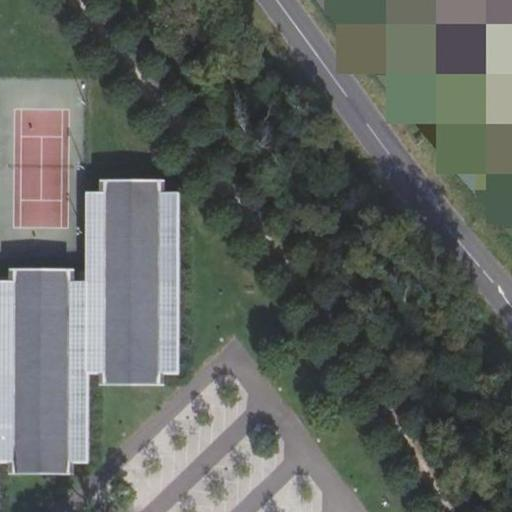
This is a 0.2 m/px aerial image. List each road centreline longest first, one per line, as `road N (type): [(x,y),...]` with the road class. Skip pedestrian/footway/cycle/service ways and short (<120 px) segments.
road 1 (track): [(454,511),(323,301),(83,0)]
road 2 (secondary): [(276,0),(511,306)]
